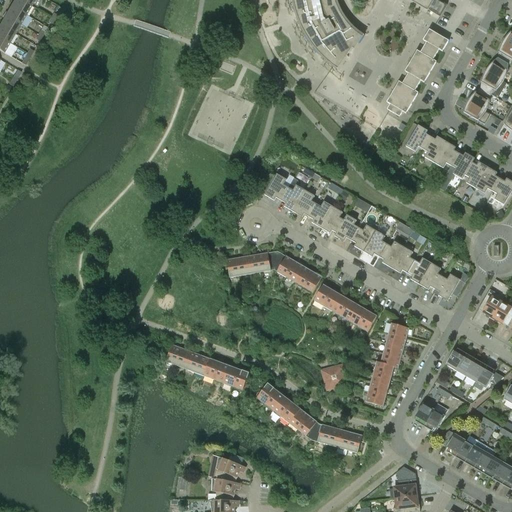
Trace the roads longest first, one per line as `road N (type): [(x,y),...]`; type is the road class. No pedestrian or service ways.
road 1 (residential): [(453,324),(287,231),(258,227)]
road 2 (residential): [(511,157),(443,111),(443,94),(498,3)]
road 3 (residential): [(401,448),(402,415),(453,324)]
